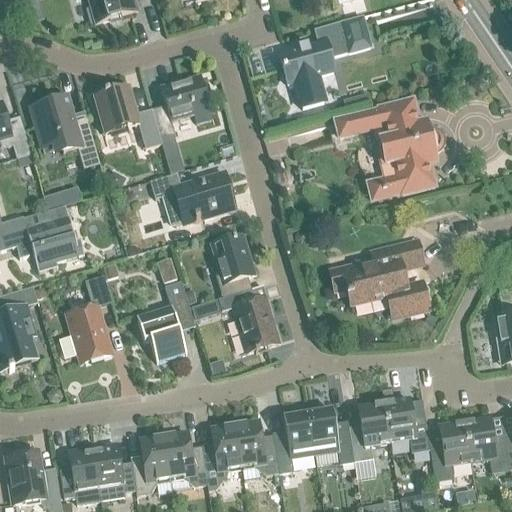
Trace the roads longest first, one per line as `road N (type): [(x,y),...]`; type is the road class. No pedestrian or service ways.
road 1 (residential): [(308,365),(221,41)]
road 2 (residential): [(0,425),(230,393),(308,365)]
road 3 (residential): [(308,365),(445,356),(450,399),(511,392)]
road 4 (residential): [(0,55),(28,49),(96,67),(221,41)]
